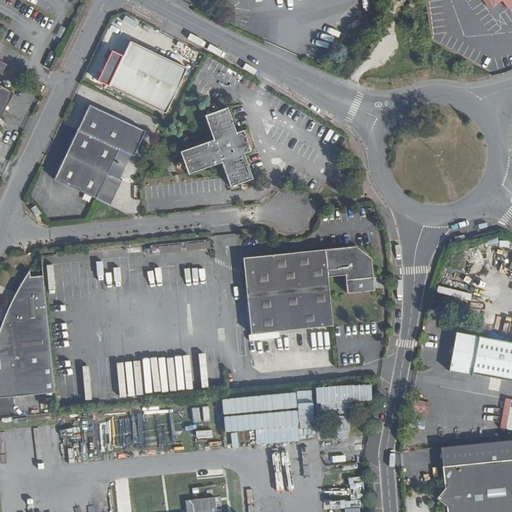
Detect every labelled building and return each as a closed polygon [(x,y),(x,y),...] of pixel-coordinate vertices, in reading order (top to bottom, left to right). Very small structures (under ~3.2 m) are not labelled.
[(168,110),(189,65),(132,37),(110,83),(168,110)] [(0,117),(16,88),(0,79),(0,117)] [(135,152),(147,127),(91,101),(55,175),(112,203),(124,178),(109,170),(121,145),(122,147),(135,152)] [(251,144),(243,123),(237,126),(228,101),(205,108),(214,134),(183,145),(191,165),(222,155),(231,181),(254,173),(245,147),(251,144)] [(44,209),(38,202),(34,205),(39,212),(44,209)] [(372,287),(369,255),(354,243),(304,248),(312,325),(331,323),(327,273),(344,272),(346,289),(372,287)] [(312,325),(304,248),(242,254),(249,331),(312,325)] [(0,393),(56,389),(44,272),(33,272),(32,265),(19,284),(10,299),(2,316),(0,320),(0,393)] [(316,329),(318,345),(330,344),(328,327),(316,329)] [(511,380),(511,342),(456,333),(448,372),(470,376),(472,374),(511,380)] [(287,397),(288,435),(296,435),(295,397),(287,397)] [(493,426),(511,430),(511,427),(511,399),(500,397),(493,426)] [(257,399),(244,400),(246,432),(259,431),(259,437),(278,436),(276,415),(281,414),(280,399),(264,400),(265,418),(259,418),(257,399)] [(62,429),(63,436),(73,433),(72,427),(62,429)] [(511,511),(511,436),(441,444),(445,483),(436,496),(449,506),(449,511),(511,511)]
